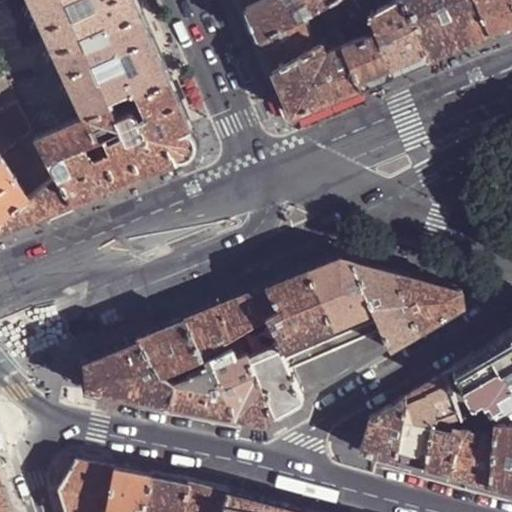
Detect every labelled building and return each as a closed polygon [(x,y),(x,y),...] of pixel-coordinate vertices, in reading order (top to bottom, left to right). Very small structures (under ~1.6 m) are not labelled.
[(137,0),(34,0),(57,48),(143,13),(137,0)] [(256,26),(261,36),(304,13),(328,0),(257,0),(248,5),(256,26)] [(328,0),(304,13),(317,44),(321,42),(334,35),(339,32),(344,29),(370,14),(380,9),(375,0),(328,0)] [(367,82),(430,56),(404,0),(395,0),(380,9),(370,14),(377,30),(349,41),(344,43),(362,84),(367,82)] [(375,0),(380,9),(395,0),(375,0)] [(461,44),(493,30),(479,0),(404,0),(430,56),(461,44)] [(511,0),(479,0),(493,30),(511,22),(511,0)] [(155,41),(143,13),(57,48),(86,113),(87,114),(171,79),(155,41)] [(270,57),(274,68),(317,44),(304,13),(261,36),(270,57)] [(344,29),(339,32),(344,43),(349,41),(344,29)] [(339,32),(334,35),(339,45),(344,43),(339,32)] [(293,112),(362,84),(344,43),(339,45),(325,51),(321,42),(317,44),(274,68),(286,94),(293,112)] [(0,113),(19,99),(18,98),(19,97),(0,63),(0,62),(0,113)] [(119,183),(193,154),(197,142),(171,79),(87,114),(119,183)] [(0,123),(0,151),(2,155),(18,142),(34,130),(30,121),(19,99),(0,113),(0,120),(2,123),(0,123)] [(75,118),(107,188),(119,183),(87,114),(86,113),(75,118)] [(107,188),(75,118),(37,135),(48,155),(58,173),(73,201),(107,188)] [(34,130),(18,142),(36,164),(48,155),(37,135),(34,130)] [(0,217),(31,194),(18,177),(2,155),(0,156),(0,217)] [(58,173),(48,155),(36,164),(18,177),(31,194),(58,173)] [(0,230),(73,201),(58,173),(31,194),(0,217),(0,230)] [(340,254),(308,267),(332,326),(373,308),(350,257),(340,254)] [(377,316),(390,346),(419,329),(392,269),(370,262),(350,257),(373,308),(377,316)] [(308,267),(267,284),(280,306),(268,314),(279,339),(281,344),(283,347),(332,326),(308,267)] [(392,269),(419,329),(462,303),(459,288),(424,278),(392,269)] [(267,284),(185,318),(202,353),(208,350),(239,331),(268,314),(280,306),(267,284)] [(248,353),(279,339),(268,314),(239,331),(247,351),(248,353)] [(287,356),(304,398),(390,346),(377,316),(336,335),(287,356)] [(185,318),(139,336),(159,375),(161,373),(202,355),(202,353),(185,318)] [(511,331),(444,372),(460,415),(464,422),(467,427),(481,418),(479,413),(493,406),(495,408),(493,409),(495,412),(504,413),(501,406),(510,401),(511,408),(504,413),(511,413),(511,331)] [(84,358),(87,388),(171,404),(174,381),(161,373),(159,375),(139,336),(84,358)] [(279,339),(248,353),(250,358),(281,344),(279,339)] [(283,347),(281,344),(250,358),(275,416),(304,398),(287,356),(283,347)] [(214,363),(237,416),(252,419),(265,421),(275,416),(250,358),(248,353),(247,351),(237,355),(233,346),(211,356),(213,361),(214,363)] [(174,381),(171,404),(205,410),(237,416),(214,363),(174,381)] [(444,372),(403,396),(405,398),(401,420),(431,427),(432,425),(433,418),(460,415),(444,372)] [(369,417),(359,450),(395,459),(401,420),(405,398),(403,396),(369,417)] [(494,418),(494,421),(511,422),(511,413),(504,413),(495,412),(494,418)] [(433,418),(432,425),(452,430),(453,426),(454,421),(433,418)] [(401,420),(395,459),(425,467),(431,427),(401,420)] [(493,433),(489,484),(510,489),(511,490),(511,422),(494,421),(493,433)] [(431,427),(425,467),(438,471),(450,474),(461,432),(452,430),(432,425),(431,427)] [(461,432),(450,474),(471,479),(489,484),(493,433),(482,431),(463,428),(461,432)] [(67,511),(106,511),(115,465),(94,461),(77,458),(60,487),(67,511)] [(0,511),(15,511),(0,462),(0,511)] [(132,468),(115,465),(106,511),(144,511),(152,472),(132,468)] [(167,474),(152,472),(144,511),(182,511),(189,479),(167,474)] [(206,482),(189,479),(182,511),(224,511),(229,488),(206,482)] [(253,494),(229,488),(224,511),(284,511),(286,503),(253,494)] [(286,503),(284,511),(321,511),(311,509),(286,503)]
